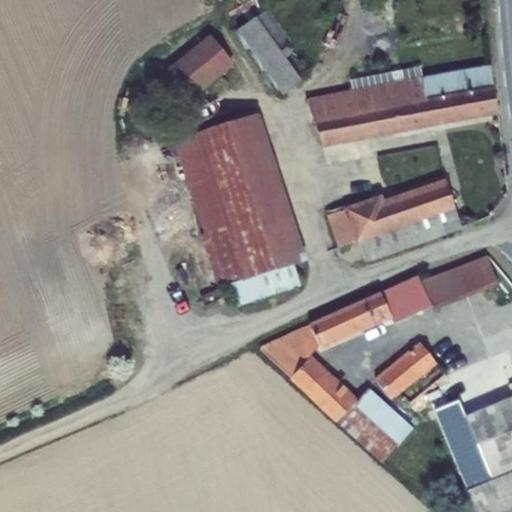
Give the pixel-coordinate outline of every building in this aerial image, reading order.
[(256,16),(236,30),(283,95),(302,82),(285,58),(292,53),(287,45),(281,51),(256,16)] [(209,35),(159,74),(172,91),(183,107),(234,65),(209,35)] [(352,88),(353,89),(308,98),(314,130),(318,129),(322,147),(497,116),(488,65),(352,88)] [(220,286),(232,283),(293,264),(308,260),(262,115),(174,143),(220,286)] [(364,263),(461,229),(444,179),(384,199),(382,194),(342,207),(343,210),(327,215),(337,246),(355,241),(364,263)] [(487,256),(420,282),(431,306),(434,310),(495,287),(487,266),(493,263),(487,256)] [(239,305),(299,285),(293,264),(233,283),(239,305)] [(0,352),(28,341),(0,272),(0,352)] [(420,282),(418,277),(381,292),(380,292),(259,346),(290,378),(289,380),(334,424),(336,423),(358,398),(311,355),(317,346),(319,350),(390,319),(392,323),(431,306),(420,282)] [(419,341),(373,379),(388,398),(398,390),(410,405),(447,375),(419,341)] [(431,409),(474,511),(511,511),(511,381),(506,384),(511,394),(511,396),(464,417),(456,399),(431,409)] [(358,398),(336,423),(380,462),(412,428),(368,388),(358,398)]
